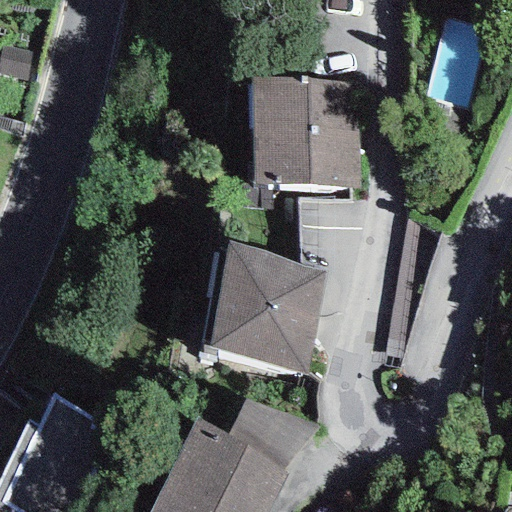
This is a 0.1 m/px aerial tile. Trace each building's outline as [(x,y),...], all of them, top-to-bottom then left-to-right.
[(351,84),(249,76),(254,183),(358,189),(351,84)] [(323,272),(219,239),(200,344),(306,375),(323,272)] [(28,423),(0,480),(0,511),(9,511),(12,507),(21,511),(71,511),(114,432),(52,395),(37,428),(28,423)] [(225,436),(280,470),(318,427),(243,399),(225,436)] [(225,436),(195,417),(148,511),(267,511),(287,475),(280,470),(225,436)]
